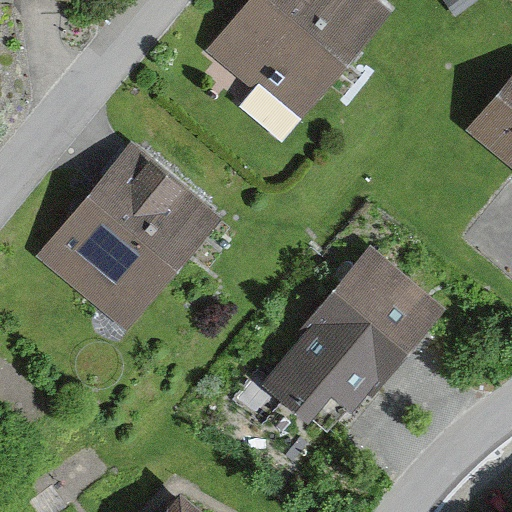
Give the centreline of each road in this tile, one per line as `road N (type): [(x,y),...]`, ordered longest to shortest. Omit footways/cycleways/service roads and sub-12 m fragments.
road 1 (residential): [(0,202),(169,0)]
road 2 (residential): [(410,511),(438,473),(511,409)]
